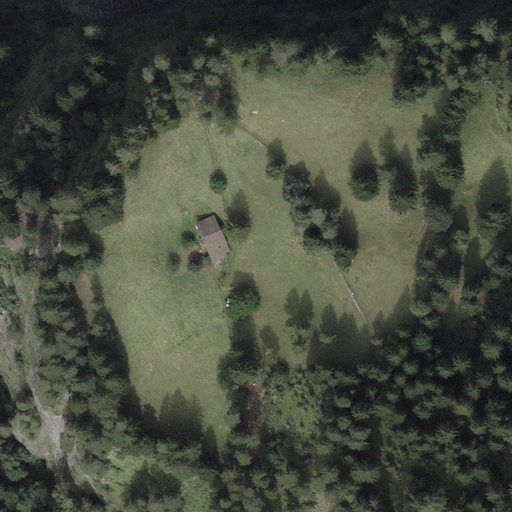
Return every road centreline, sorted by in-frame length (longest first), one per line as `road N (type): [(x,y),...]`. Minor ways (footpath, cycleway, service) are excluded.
road 1 (track): [(242,511),(227,298),(232,218),(201,99),(215,96),(270,147),(330,235),(373,324),(364,398),(375,408),(415,343),(420,251),(442,182),(437,140),(477,69),(487,67)]
road 2 (trunk): [(234,511),(197,452),(139,386),(78,338),(0,294)]
